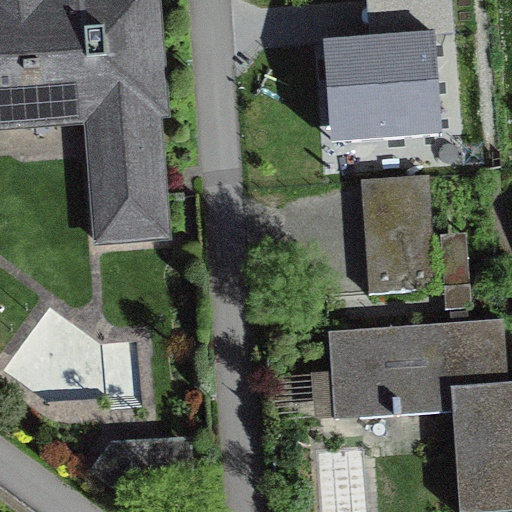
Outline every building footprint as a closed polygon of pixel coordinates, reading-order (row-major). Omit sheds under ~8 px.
[(0,0),(0,122),(93,115),(103,236),(160,232),(150,110),(158,110),(148,0),(0,0)] [(431,35),(327,43),(334,137),(437,129),(431,35)] [(361,182),(369,295),(437,290),(429,177),(361,182)] [(502,321),(329,334),(332,374),(356,372),(360,417),(452,411),(459,511),(511,511),(511,383),(507,384),(502,321)] [(147,456),(124,485),(187,482),(185,454),(147,456)]
